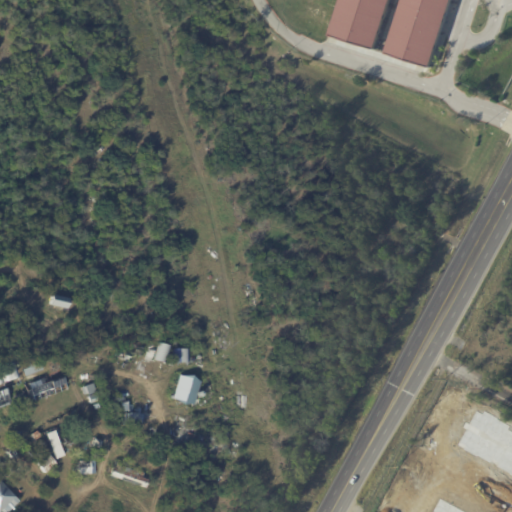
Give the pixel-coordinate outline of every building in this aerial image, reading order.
[(455,0),(434,69),(389,54),(406,0),(394,0),(379,51),(333,36),(344,0),(455,0)] [(54,305),(49,304),(52,293),(68,297),(66,308),(54,305)] [(266,329),(270,347),(256,351),(252,333),(266,329)] [(172,362),(186,361),(185,348),(171,348),(172,362)] [(44,369),(45,370),(26,377),(22,369),(29,366),(27,361),(33,359),(35,364),(42,361),(44,369)] [(16,366),(21,377),(4,383),(0,371),(0,368),(16,363),(16,366)] [(180,375),(201,380),(195,405),(174,399),(180,375)] [(30,399),(43,395),(63,389),(59,376),(40,383),(39,378),(24,383),(30,399)] [(94,383),(97,393),(89,395),(89,394),(85,395),(84,393),(83,393),(81,387),(82,387),(82,388),(86,387),(86,385),(94,383)] [(0,390),(8,387),(13,401),(12,402),(12,403),(0,407),(0,390)] [(89,397),(96,394),(98,401),(91,403),(91,402),(86,404),(84,398),(89,397)] [(145,400),(146,400),(145,414),(144,414),(143,428),(129,427),(129,425),(127,425),(128,412),(121,412),(122,403),(114,405),(112,397),(125,395),(125,402),(129,402),(129,399),(145,400)] [(59,426),(42,437),(41,436),(35,440),(31,435),(38,430),(37,429),(55,417),(60,425),(59,426)] [(43,433),(53,458),(62,455),(52,429),(43,433)] [(76,449),(70,441),(80,433),(86,441),(76,449)] [(38,443),(56,466),(44,476),(36,464),(37,463),(28,452),(38,443)] [(78,461),(91,460),(91,461),(95,461),(96,473),(92,474),(78,474),(78,469),(76,469),(76,465),(78,465),(78,461)] [(146,488),(109,476),(112,467),(116,469),(118,465),(124,467),(124,466),(143,473),(142,476),(149,479),(146,488)] [(0,511),(0,480),(20,501),(9,511),(3,511),(2,511),(0,511)]
